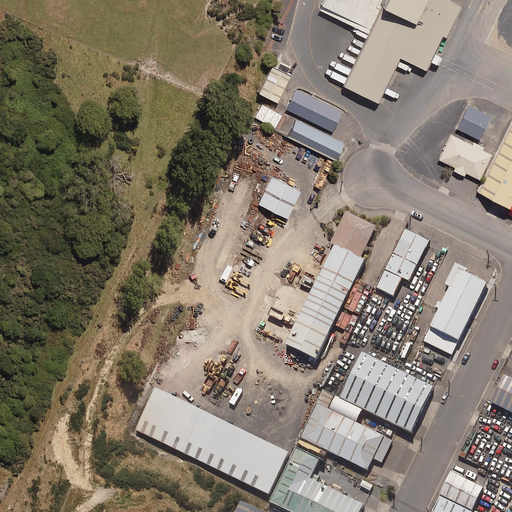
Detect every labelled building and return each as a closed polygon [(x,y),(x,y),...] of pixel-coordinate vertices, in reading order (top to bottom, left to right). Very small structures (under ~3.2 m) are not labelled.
[(327,0),(323,9),(372,33),(345,87),(378,103),(400,58),(427,71),(443,37),(447,38),(462,8),(446,0),(327,0)] [(291,76),(273,67),(259,94),(278,103),(291,76)] [(343,110),(296,88),(286,110),(332,132),(343,110)] [(262,104),(255,117),(275,129),(283,116),(262,104)] [(469,106),(457,129),(480,140),(492,117),(469,106)] [(346,143),(297,121),(289,136),(339,159),(346,143)] [(511,125),(480,192),(511,207),(511,125)] [(492,155),(451,135),(439,160),(480,180),(492,155)] [(304,186),(276,173),(263,201),(291,214),(304,186)] [(380,227),(352,214),(290,347),(317,359),(380,227)] [(433,238),(407,226),(379,285),(399,295),(408,275),(415,278),(433,238)] [(489,286),(457,271),(424,342),(455,357),(489,286)] [(436,386),(365,353),(342,401),(413,435),(436,386)] [(511,376),(507,375),(493,402),(511,411),(511,376)] [(154,388),(136,430),(269,494),(289,451),(154,388)] [(388,437),(320,404),(304,436),(372,469),(388,437)] [(324,456),(301,445),(273,501),(294,511),(364,511),(369,504),(314,477),(324,456)] [(474,511),(487,487),(454,471),(435,510),(438,511),(474,511)] [(273,511),(274,511),(246,498),(238,511),(273,511)]
